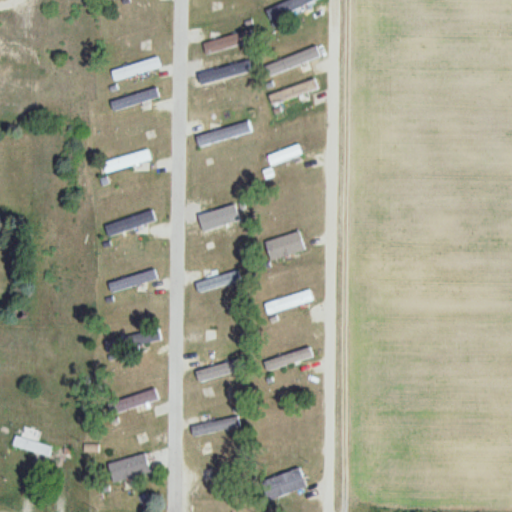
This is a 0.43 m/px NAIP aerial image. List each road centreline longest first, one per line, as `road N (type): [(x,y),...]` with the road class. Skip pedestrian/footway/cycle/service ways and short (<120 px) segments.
road 1 (residential): [(174,511),(178,0)]
road 2 (residential): [(335,511),(335,0)]
